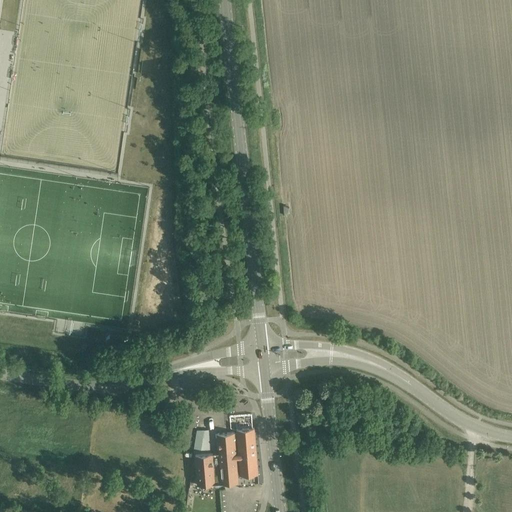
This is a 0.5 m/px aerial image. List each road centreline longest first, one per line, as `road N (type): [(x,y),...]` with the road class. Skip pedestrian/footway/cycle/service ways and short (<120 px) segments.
road 1 (tertiary): [(262,347),(221,0)]
road 2 (tertiary): [(410,384),(343,348),(262,347)]
road 3 (tertiary): [(264,368),(341,360),(410,384)]
road 4 (unclassified): [(143,381),(92,388),(0,374)]
road 5 (tertiary): [(280,511),(264,368)]
road 6 (unclassified): [(262,347),(194,358),(143,381)]
road 7 (unclassified): [(143,381),(264,368)]
